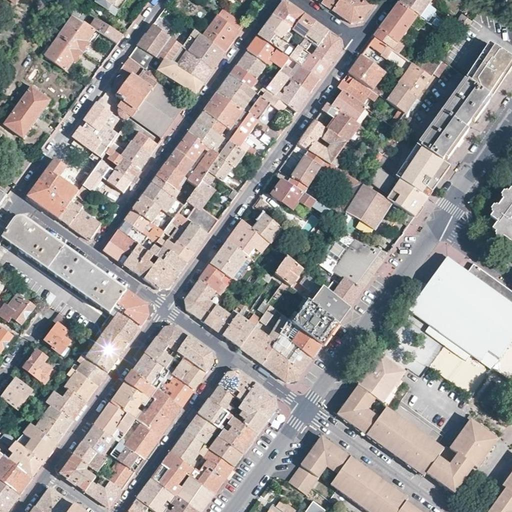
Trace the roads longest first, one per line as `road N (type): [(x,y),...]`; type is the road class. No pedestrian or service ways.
road 1 (residential): [(165,308),(356,40)]
road 2 (residential): [(275,0),(89,253)]
road 3 (residential): [(15,202),(160,0)]
road 4 (residential): [(303,409),(437,224)]
road 5 (residential): [(46,471),(165,308)]
road 6 (residential): [(228,356),(118,511)]
road 7 (residential): [(303,409),(448,511)]
road 8 (residential): [(437,224),(511,116)]
road 9 (residential): [(231,511),(303,409)]
